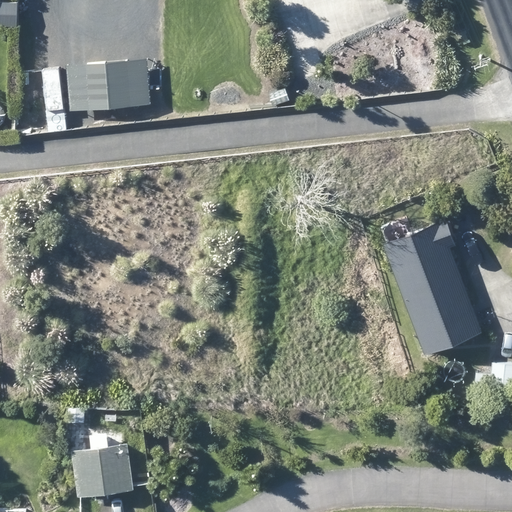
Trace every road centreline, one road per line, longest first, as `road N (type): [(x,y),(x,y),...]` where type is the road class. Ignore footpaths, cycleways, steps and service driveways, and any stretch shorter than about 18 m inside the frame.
road 1 (residential): [(511,97),(0,159)]
road 2 (residential): [(511,490),(339,489),(264,511)]
